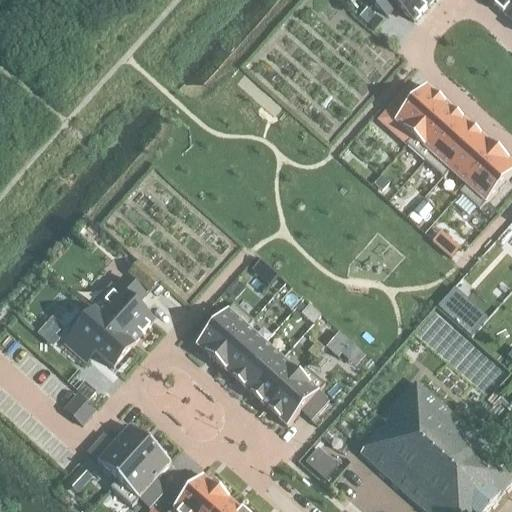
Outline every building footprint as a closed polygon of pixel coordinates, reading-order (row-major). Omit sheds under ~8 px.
[(367,0),(367,1),(387,19),(396,8),(414,24),(435,1),(434,0),(367,0)] [(511,0),(491,0),(489,3),(511,22),(511,0)] [(367,26),(376,16),(367,8),(358,18),(367,26)] [(376,18),(368,27),(374,33),(382,24),(376,18)] [(403,95),(385,115),(395,124),(413,140),(444,106),(426,89),(413,104),(403,95)] [(413,140),(406,147),(424,163),(425,164),(463,122),(444,106),(413,140)] [(463,122),(425,164),(443,179),(444,181),(451,174),(450,173),(481,139),(463,122)] [(481,139),(450,173),(451,174),(466,188),(467,189),(498,154),(481,139)] [(466,188),(460,195),(480,213),(511,176),(511,166),(498,154),(467,189),(466,188)] [(437,212),(428,204),(427,206),(422,202),(422,201),(407,218),(418,227),(422,223),(425,226),(437,212)] [(433,244),(433,245),(451,261),(459,252),(441,235),(433,244)] [(261,263),(253,272),(271,288),(279,279),(261,263)] [(111,287),(91,310),(133,348),(154,325),(136,309),(145,299),(125,281),(116,291),(111,287)] [(234,306),(197,348),(215,364),(246,330),(247,331),(254,324),(252,322),(234,306)] [(75,337),(66,347),(86,365),(95,354),(114,372),(134,349),(133,348),(91,310),(88,308),(68,330),(75,337)] [(41,333),(54,342),(62,329),(48,321),(41,333)] [(246,330),(215,364),(233,381),(264,346),(247,331),(246,330)] [(337,360),(351,345),(339,334),(325,349),(337,360)] [(314,359),(323,349),(316,343),(307,353),(314,359)] [(365,358),(351,345),(341,356),(355,369),(365,358)] [(264,346),(233,381),(251,397),(283,362),(264,346)] [(283,362),(251,397),(270,413),(301,378),(299,377),(283,362)] [(301,378),(270,413),(288,430),(301,415),(311,424),(312,423),(329,404),(319,395),(326,388),(306,370),(299,377),(301,378)] [(422,511),(486,511),(511,484),(511,471),(417,387),(384,425),(387,428),(361,458),(422,511)] [(78,398),(73,403),(80,408),(86,414),(92,419),(96,414),(78,398)] [(73,403),(64,413),(71,418),(80,408),(73,403)] [(80,408),(71,418),(77,424),(86,414),(80,408)] [(86,414),(77,424),(83,429),(92,419),(86,414)] [(105,437),(87,457),(97,466),(117,484),(118,484),(151,448),(130,429),(115,446),(105,437)] [(117,484),(111,491),(132,510),(139,503),(149,511),(167,492),(157,483),(171,466),(151,448),(118,484),(117,484)] [(318,451),(305,466),(325,483),(337,468),(318,451)] [(77,496),(92,480),(78,467),(64,483),(77,496)] [(203,478),(172,511),(220,511),(229,502),(230,502),(212,485),(211,486),(203,478)] [(229,502),(220,511),(240,511),(230,502),(229,502)]
